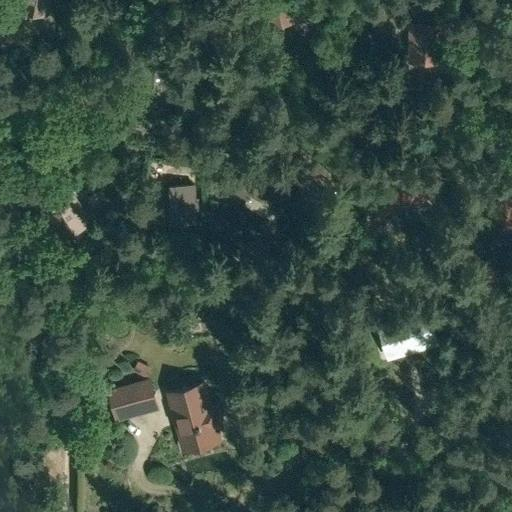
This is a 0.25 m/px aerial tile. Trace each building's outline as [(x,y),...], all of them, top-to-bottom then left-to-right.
[(24,0),(23,7),(45,12),(47,0),(24,0)] [(292,6),(290,0),(266,0),(273,26),(293,21),(290,7),(292,6)] [(440,43),(441,43),(442,31),(418,30),(418,58),(439,59),(440,43)] [(142,67),(142,100),(167,101),(167,67),(142,67)] [(263,172),(252,190),(283,210),(295,191),(263,172)] [(383,217),(411,205),(420,201),(412,180),(400,184),(374,194),(383,217)] [(195,223),(193,185),(161,186),(163,224),(195,223)] [(511,194),(503,192),(493,221),(511,226),(511,194)] [(44,215),(61,243),(92,225),(76,197),(44,215)] [(388,357),(435,343),(426,311),(378,325),(388,357)] [(241,349),(245,380),(270,377),(266,345),(241,349)] [(116,421),(160,408),(150,376),(107,389),(116,421)] [(213,403),(206,380),(172,390),(188,447),(222,437),(219,425),(226,423),(220,401),(213,403)] [(43,484),(53,481),(52,476),(41,478),(43,484)]
